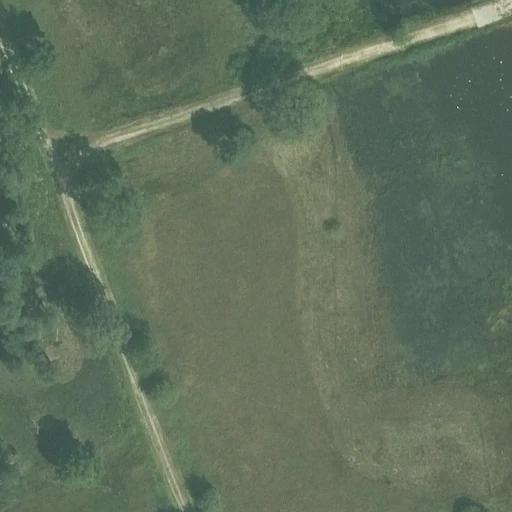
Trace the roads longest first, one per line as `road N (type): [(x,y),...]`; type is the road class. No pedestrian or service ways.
road 1 (track): [(0,31),(182,511)]
road 2 (track): [(505,0),(51,165)]
